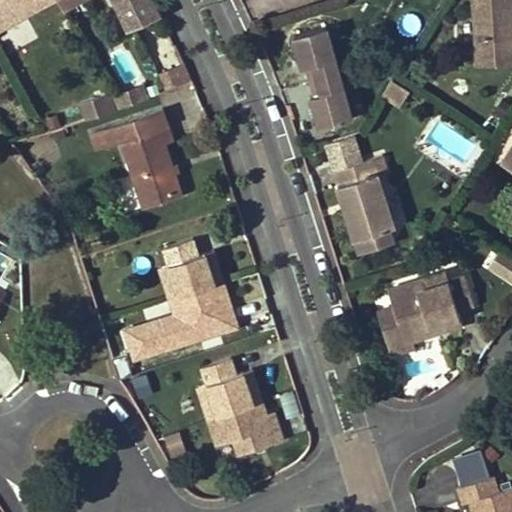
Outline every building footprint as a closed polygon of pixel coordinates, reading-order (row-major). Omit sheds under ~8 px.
[(0,0),(0,29),(53,0),(0,0)] [(60,0),(65,7),(77,0),(115,0),(129,29),(162,14),(154,0),(60,0)] [(472,0),(477,65),(511,62),(511,26),(509,26),(506,0),(472,0)] [(307,65),(311,79),(340,71),(327,25),(294,35),(303,66),(307,65)] [(120,85),(140,79),(129,42),(109,48),(120,85)] [(183,81),(191,77),(185,63),(178,66),(183,81)] [(166,88),(183,81),(178,66),(160,73),(166,88)] [(340,71),(311,79),(315,94),(311,95),(320,126),(353,117),(340,71)] [(410,90),(393,79),(383,94),(401,106),(410,90)] [(120,106),(148,96),(144,83),(114,94),(120,106)] [(81,101),(87,118),(113,108),(107,91),(81,101)] [(91,132),(96,148),(121,139),(132,175),(143,207),(183,193),(165,142),(174,139),(162,107),(91,132)] [(511,143),(502,159),(511,165),(511,143)] [(351,209),(347,210),(361,253),(394,242),(390,227),(396,225),(374,157),(336,169),(341,183),(339,184),(345,204),(349,203),(351,209)] [(165,246),(170,262),(180,293),(170,297),(171,298),(179,323),(196,318),(224,309),(222,302),(230,299),(230,298),(224,279),(218,261),(210,264),(206,251),(199,253),(193,237),(165,246)] [(206,251),(210,264),(218,261),(214,248),(206,251)] [(491,264),(511,277),(511,256),(501,249),(491,264)] [(170,262),(160,265),(170,297),(180,293),(170,262)] [(447,270),(415,279),(418,289),(450,279),(447,270)] [(450,279),(418,289),(431,333),(451,327),(448,319),(461,315),(459,308),(474,304),(465,274),(450,279)] [(388,288),(393,305),(402,334),(410,331),(412,339),(413,339),(431,333),(418,289),(415,279),(388,288)] [(196,318),(201,333),(245,319),(237,295),(230,298),(230,299),(222,302),(224,309),(196,318)] [(393,305),(378,309),(391,354),(416,346),(413,339),(412,339),(410,331),(402,334),(393,305)] [(451,327),(464,323),(461,315),(448,319),(451,327)] [(218,442),(235,436),(263,427),(260,420),(268,417),(268,416),(262,398),(256,380),(248,383),(244,370),(237,372),(231,356),(203,365),(208,381),(218,412),(209,415),(210,417),(218,442)] [(252,367),(244,370),(248,383),(256,380),(252,367)] [(443,374),(435,381),(440,388),(449,382),(443,374)] [(208,381),(199,384),(209,415),(218,412),(208,381)] [(235,436),(239,452),(283,438),(275,413),(268,416),(268,417),(260,420),(263,427),(235,436)] [(168,452),(186,447),(180,428),(162,434),(168,452)] [(484,451),(493,460),(499,453),(491,444),(484,451)] [(470,500),(474,511),(511,511),(511,486),(499,490),(494,475),(458,486),(463,502),(470,500)]
